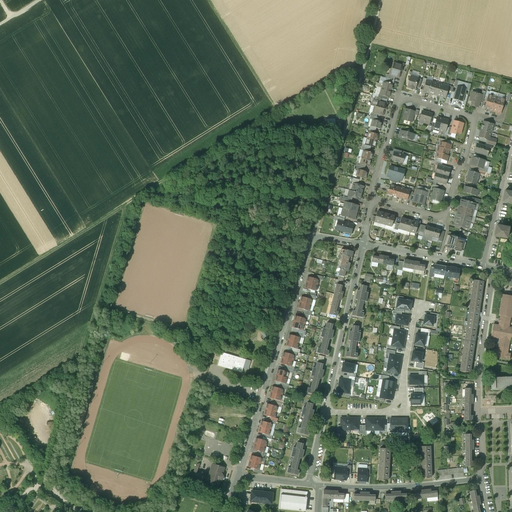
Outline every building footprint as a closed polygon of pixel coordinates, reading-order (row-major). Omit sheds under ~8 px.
[(403,65),(394,63),(392,69),(401,72),(402,72),(403,69),(402,69),(403,65)] [(392,69),(391,69),(389,75),(395,77),(398,78),(399,74),(400,74),(401,72),(392,69)] [(418,78),(411,76),(408,87),(415,89),(416,87),(418,78)] [(432,82),(426,80),(425,85),(423,92),(428,93),(429,93),(432,82)] [(384,82),(382,88),(391,91),(393,85),(384,82)] [(432,82),(429,93),(434,95),(437,84),(432,82)] [(443,85),(437,84),(434,95),(440,96),(443,85)] [(443,85),(440,96),(446,98),(449,87),(443,85)] [(466,89),(457,86),(456,88),(453,99),(463,102),(466,90),(466,89)] [(391,91),(382,88),(380,95),(388,97),(389,98),(391,91)] [(481,95),(472,92),(470,97),(472,97),(471,101),(472,101),(471,106),(478,108),(479,102),(481,95)] [(496,97),(489,95),(488,98),(485,106),(489,107),(489,111),(492,112),(496,97)] [(504,99),(496,97),(492,112),(496,113),(497,110),(501,111),(504,99)] [(374,100),(373,100),(372,106),(375,107),(376,107),(385,110),(386,110),(387,108),(386,107),(387,103),(374,100)] [(385,110),(376,107),(375,107),(373,114),(377,115),(382,116),(383,112),(384,112),(385,110)] [(414,112),(406,109),(403,120),(411,122),(414,112)] [(432,114),(422,111),(420,120),(424,121),(423,123),(429,125),(430,121),(432,114)] [(442,119),(437,117),(436,124),(434,129),(439,131),(442,119)] [(448,121),(442,119),(439,131),(444,132),(445,132),(446,127),(448,121)] [(379,122),(372,120),(371,126),(380,129),(382,123),(379,122)] [(458,123),(454,122),(452,128),(451,133),(456,134),(456,132),(460,133),(463,124),(459,122),(458,123)] [(493,125),(483,122),(481,130),(490,133),(491,133),(493,125)] [(404,131),(401,130),(399,136),(408,138),(408,139),(411,140),(411,139),(413,139),(414,134),(407,132),(408,131),(404,130),(404,131)] [(490,133),(481,130),(479,137),(487,139),(488,140),(489,138),(490,133)] [(375,134),(369,132),(367,139),(377,141),(378,139),(377,139),(378,135),(375,134)] [(496,140),(489,138),(488,140),(487,139),(486,144),(495,146),(496,140)] [(377,141),(367,139),(365,145),(371,147),(374,148),(375,144),(376,144),(377,141)] [(446,144),(440,142),(439,147),(437,146),(436,153),(437,153),(435,158),(434,158),(435,158),(441,160),(447,162),(449,156),(448,156),(449,150),(450,151),(452,145),(446,144)] [(485,147),(477,145),(477,148),(475,148),(474,152),(487,156),(488,152),(489,151),(490,152),(491,149),(488,148),(485,147)] [(369,153),(364,151),(362,157),(371,160),(373,154),(369,153)] [(400,154),(394,152),(394,153),(392,160),(402,163),(405,155),(400,154)] [(371,160),(362,157),(360,164),(365,165),(369,166),(370,162),(371,160)] [(484,161),(473,158),(471,165),(480,168),(482,168),(483,167),(484,161)] [(441,166),(438,165),(437,165),(437,169),(438,169),(436,174),(448,177),(450,169),(441,166)] [(405,170),(390,166),(387,176),(390,177),(399,179),(403,181),(405,177),(403,176),(405,170)] [(363,171),(358,170),(356,176),(366,179),(368,172),(363,171)] [(479,174),(469,172),(466,181),(476,184),(479,174)] [(448,177),(436,174),(435,178),(434,178),(433,181),(433,182),(436,183),(445,185),(448,177)] [(357,185),(353,183),(353,184),(351,191),(361,194),(364,186),(357,185)] [(478,191),(465,187),(463,192),(477,196),(478,191)] [(410,191),(405,189),(402,199),(407,200),(410,191)] [(443,191),(434,189),(431,200),(440,202),(443,191)] [(351,191),(349,190),(348,196),(347,196),(352,197),(360,199),(361,194),(351,191)] [(426,192),(417,190),(413,202),(423,204),(425,197),(426,192)] [(511,192),(505,191),(503,202),(511,203),(511,192)] [(475,204),(461,200),(459,206),(474,210),(475,204)] [(347,203),(345,203),(343,209),(356,213),(358,206),(347,203)] [(474,210),(459,206),(458,213),(472,217),(474,210)] [(356,213),(343,209),(341,215),(341,216),(345,217),(355,219),(356,213)] [(383,213),(378,211),(374,222),(380,224),(383,213)] [(389,215),(383,213),(380,224),(386,225),(389,215)] [(472,217),(458,213),(456,219),(470,223),(472,217)] [(394,217),(389,215),(386,225),(391,227),(392,223),(394,217)] [(407,220),(401,218),(400,224),(398,229),(404,230),(407,220)] [(456,219),(455,219),(455,222),(456,222),(455,225),(461,227),(468,229),(470,223),(456,219)] [(412,222),(407,220),(404,230),(410,232),(412,222)] [(343,222),(338,221),(336,229),(350,233),(353,225),(343,222)] [(418,223),(412,222),(410,232),(416,233),(416,232),(418,224),(418,223)] [(430,228),(425,226),(423,233),(423,235),(422,236),(422,239),(427,241),(428,236),(430,228)] [(509,228),(497,226),(494,236),(507,239),(509,228)] [(450,237),(447,247),(454,249),(456,240),(457,239),(450,237)] [(463,242),(456,240),(454,249),(461,251),(461,250),(463,242)] [(502,242),(498,255),(502,257),(504,251),(505,251),(507,244),(502,242)] [(349,251),(341,249),(340,255),(339,255),(337,265),(341,266),(349,268),(353,252),(349,251)] [(384,256),(379,256),(379,258),(373,257),(372,262),(382,264),(384,256)] [(388,257),(384,256),(382,264),(393,266),(394,261),(388,259),(388,257)] [(415,262),(404,260),(404,262),(403,268),(413,270),(415,262)] [(420,263),(415,262),(413,270),(424,272),(425,266),(419,265),(420,263)] [(349,268),(341,266),(338,276),(345,277),(346,272),(348,272),(349,268)] [(445,267),(435,266),(434,268),(433,274),(434,274),(444,276),(445,267)] [(450,268),(446,267),(445,267),(444,276),(458,278),(460,270),(456,269),(456,268),(450,267),(450,268)] [(372,277),(365,275),(364,282),(370,283),(370,279),(372,279),(372,277)] [(314,279),(308,277),(306,283),(317,286),(319,280),(314,279)] [(483,282),(473,280),(471,296),(481,297),(483,282)] [(317,286),(306,283),(304,288),(316,291),(317,286)] [(342,286),(336,284),(334,294),(342,296),(343,292),(341,292),(342,286)] [(367,287),(361,285),(360,291),(357,291),(356,295),(367,298),(368,293),(365,292),(367,287)] [(342,296),(334,294),(331,304),(337,306),(339,300),(341,301),(342,296)] [(367,298),(356,295),(355,299),(358,300),(356,305),(362,307),(363,301),(366,302),(367,298)] [(511,296),(502,295),(499,315),(500,316),(500,319),(498,318),(497,322),(499,322),(498,325),(493,325),(491,337),(510,341),(511,340),(511,327),(509,327),(510,317),(511,317),(511,315),(511,296)] [(481,297),(471,296),(469,311),(479,312),(481,297)] [(307,298),(301,297),(300,302),(311,305),(312,300),(307,298)] [(403,300),(398,299),(396,308),(397,308),(404,310),(410,311),(411,302),(403,300)] [(311,305),(300,302),(298,308),(304,310),(309,311),(311,305)] [(337,306),(331,304),(329,314),(337,317),(338,312),(336,312),(337,306)] [(362,307),(356,305),(355,311),(353,311),(352,316),(363,318),(364,313),(361,312),(362,307)] [(479,312),(469,311),(467,326),(477,327),(479,312)] [(397,314),(397,315),(395,323),(407,325),(409,316),(401,315),(397,314)] [(429,316),(425,315),(423,325),(433,326),(434,317),(429,316)] [(306,319),(295,316),(293,322),(305,325),(306,319)] [(305,325),(293,322),(292,327),(298,329),(303,330),(305,325)] [(333,325),(327,323),(326,328),(323,328),(322,333),(332,335),(333,331),(331,330),(333,325)] [(359,327),(353,326),(352,332),(349,331),(349,336),(360,338),(360,333),(358,332),(359,327)] [(477,327),(467,326),(464,341),(474,342),(477,327)] [(392,338),(405,340),(406,331),(399,330),(394,329),(394,330),(392,338)] [(332,335),(322,333),(321,337),(324,338),(322,343),(328,345),(329,339),(331,340),(332,335)] [(420,334),(416,334),(414,344),(424,346),(426,336),(426,335),(420,334)] [(295,336),(289,335),(287,340),(299,343),(300,338),(295,336)] [(360,338),(349,336),(348,340),(351,341),(350,347),(356,348),(356,342),(359,342),(360,338)] [(391,346),(396,347),(403,348),(405,340),(392,338),(391,346)] [(498,352),(497,358),(510,360),(510,354),(508,354),(510,341),(500,339),(498,352)] [(299,343),(287,340),(286,346),(292,348),(297,349),(299,343)] [(474,342),(464,341),(462,356),(472,357),(474,342)] [(328,345),(322,343),(321,349),(318,348),(317,353),(327,356),(328,351),(326,351),(328,345)] [(356,348),(350,347),(349,352),(346,352),(346,357),(349,357),(354,358),(357,358),(357,353),(355,353),(356,348)] [(291,354),(283,352),(282,358),(293,361),(294,356),(294,355),(291,354)] [(421,362),(422,353),(413,352),(411,361),(415,361),(421,362)] [(245,359),(221,353),(217,366),(241,373),(245,359)] [(388,363),(400,365),(402,356),(395,355),(390,354),(390,355),(388,363)] [(472,357),(462,356),(460,371),(470,372),(472,357)] [(293,361),(282,358),(280,364),(286,366),(291,367),(293,361)] [(323,364),(317,363),(316,368),(313,367),(312,372),(322,375),(323,371),(322,370),(323,364)] [(354,365),(343,363),(342,371),(347,372),(353,373),(354,365)] [(386,372),(391,373),(399,374),(400,365),(388,363),(386,372)] [(284,371),(278,369),(276,375),(287,378),(289,372),(284,371)] [(322,375),(312,372),(311,377),(314,378),(312,383),(318,384),(319,379),(321,380),(322,375)] [(287,378),(276,375),(275,381),(281,383),(286,384),(287,378)] [(418,375),(409,375),(409,384),(423,385),(423,376),(423,375),(418,375)] [(511,377),(490,379),(491,391),(511,389),(511,377)] [(343,378),(340,378),(337,392),(340,392),(348,393),(351,380),(349,379),(343,378)] [(383,380),(381,389),(394,391),(395,382),(388,381),(383,380)] [(318,384),(312,383),(311,389),(308,388),(307,393),(317,396),(318,391),(317,390),(318,384)] [(278,388),(272,387),(271,392),(282,395),(283,390),(278,388)] [(471,389),(465,388),(464,399),(473,399),(473,395),(471,395),(471,389)] [(394,391),(381,389),(380,397),(380,398),(384,399),(392,400),(394,391)] [(282,395),(271,392),(269,398),(280,401),(282,395)] [(420,404),(420,395),(420,394),(414,394),(411,394),(411,404),(420,404)] [(473,399),(464,399),(464,410),(470,410),(470,404),(472,404),(473,399)] [(313,404),(307,403),(306,408),(303,408),(302,412),(313,415),(314,410),(312,410),(313,404)] [(278,407),(267,404),(265,409),(276,412),(278,407)] [(24,434),(44,474),(62,411),(55,416),(48,410),(41,407),(32,412),(28,421),(24,434)] [(276,412),(265,409),(264,415),(270,417),(275,418),(276,412)] [(470,410),(464,410),(464,420),(472,421),(472,416),(470,416),(470,410)] [(313,415),(302,412),(301,417),(304,418),(302,423),(308,424),(309,419),(311,419),(313,415)] [(350,418),(341,418),(341,425),(341,430),(350,430),(350,418)] [(350,418),(350,430),(358,430),(359,430),(359,425),(359,418),(350,418)] [(366,430),(375,430),(375,418),(366,418),(366,425),(366,430)] [(375,418),(375,430),(384,430),(384,425),(384,418),(375,418)] [(407,418),(398,418),(398,432),(406,432),(407,432),(407,427),(407,418)] [(268,423),(261,421),(260,427),(271,430),(272,424),(268,423)] [(308,424),(302,423),(301,429),(298,428),(297,433),(307,435),(309,430),(307,430),(308,424)] [(271,430),(260,427),(258,432),(265,434),(269,435),(271,430)] [(471,434),(465,434),(465,445),(473,445),(473,440),(471,440),(471,434)] [(262,440),(256,438),(254,444),(266,447),(267,441),(262,440)] [(303,444),(297,443),(296,448),(293,447),(292,452),(303,455),(304,450),(302,450),(303,444)] [(266,447),(254,444),(253,450),(259,451),(264,453),(266,447)] [(473,445),(465,445),(465,456),(471,456),(471,450),(473,450),(473,445)] [(430,446),(420,447),(421,462),(431,462),(430,446)] [(390,449),(380,449),(379,464),(389,464),(390,449)] [(303,455),(292,452),(291,456),(294,457),(292,463),(298,464),(299,459),(302,459),(303,455)] [(257,457),(251,455),(249,461),(261,464),(262,458),(257,457)] [(471,456),(465,456),(465,466),(473,466),(473,461),(471,461),(471,456)] [(261,464),(249,461),(248,467),(254,469),(259,470),(261,464)] [(431,462),(421,462),(421,477),(431,477),(431,462)] [(298,464),(292,463),(291,468),(288,468),(287,472),(298,475),(299,470),(297,470),(298,464)] [(224,468),(212,464),(209,475),(200,473),(200,474),(199,474),(197,475),(195,472),(194,471),(193,476),(194,478),(194,480),(195,481),(196,483),(198,483),(201,482),(213,486),(214,485),(218,487),(220,481),(222,480),(223,477),(222,475),(224,468)] [(389,464),(379,464),(378,479),(388,480),(389,464)] [(346,480),(347,474),(347,468),(335,467),(334,479),(346,480)] [(366,481),(367,475),(367,469),(358,468),(357,481),(366,481)] [(462,468),(437,471),(438,476),(463,473),(462,468)] [(307,492),(281,489),(279,508),(305,511),(307,498),(307,492)] [(437,491),(431,492),(431,489),(426,490),(427,498),(437,497),(437,491)] [(334,491),(323,490),(323,499),(323,500),(323,507),(327,507),(327,500),(329,500),(329,499),(333,499),(334,491)] [(426,490),(421,490),(421,493),(416,493),(416,499),(427,498),(426,490)] [(476,496),(475,490),(469,492),(472,502),(480,501),(479,496),(476,496)] [(273,493),(251,491),(250,502),(272,504),(273,493)] [(344,492),(334,491),(333,499),(343,500),(344,500),(344,497),(344,492)] [(360,495),(354,495),(354,501),(364,502),(364,493),(360,492),(360,495)] [(391,495),(385,495),(386,501),(396,501),(396,492),(391,492),(391,495)] [(400,494),(400,492),(396,492),(396,501),(407,500),(406,494),(400,494)] [(375,496),(369,495),(369,493),(364,493),(364,502),(375,502),(375,496)] [(480,501),(472,502),(473,511),(474,511),(479,511),(478,505),(480,505),(480,501)]
